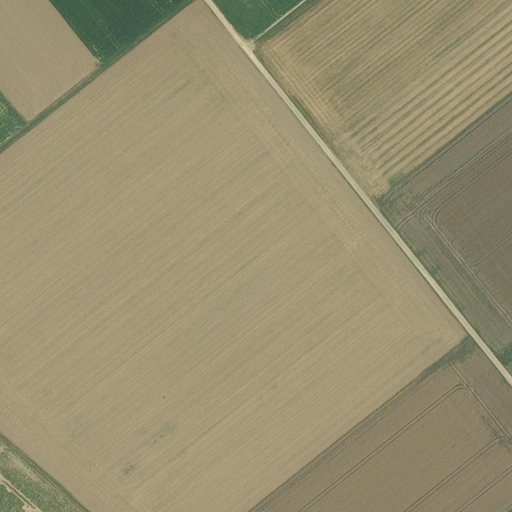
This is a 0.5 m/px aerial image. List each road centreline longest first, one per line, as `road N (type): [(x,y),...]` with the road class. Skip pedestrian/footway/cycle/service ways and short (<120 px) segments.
road 1 (track): [(208,0),(511,384)]
road 2 (track): [(0,152),(194,0)]
